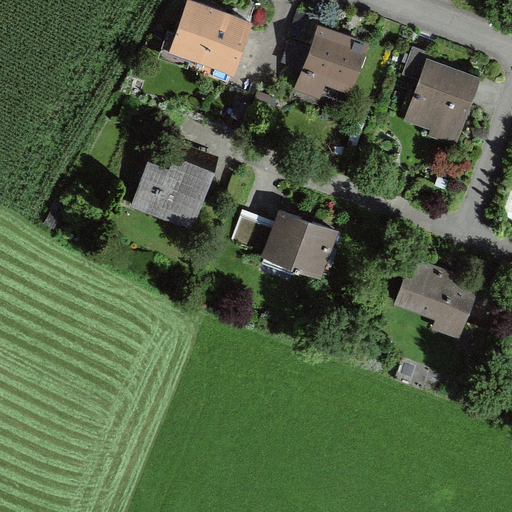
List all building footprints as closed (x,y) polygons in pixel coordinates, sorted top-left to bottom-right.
[(236,74),(254,19),(197,0),(188,0),(170,52),(175,53),(172,59),(226,81),(230,72),(236,74)] [(372,34),(316,14),(291,81),(319,91),(323,79),(352,89),(372,34)] [(460,137),(481,81),(428,61),(406,120),(431,130),(428,139),(446,145),(450,133),(460,137)] [(125,212),(188,236),(218,159),(176,143),(169,160),(149,152),(125,212)] [(315,285),(334,233),(274,212),(256,265),(315,285)] [(427,332),(455,342),(475,284),(406,260),(388,310),(430,324),(427,332)]
